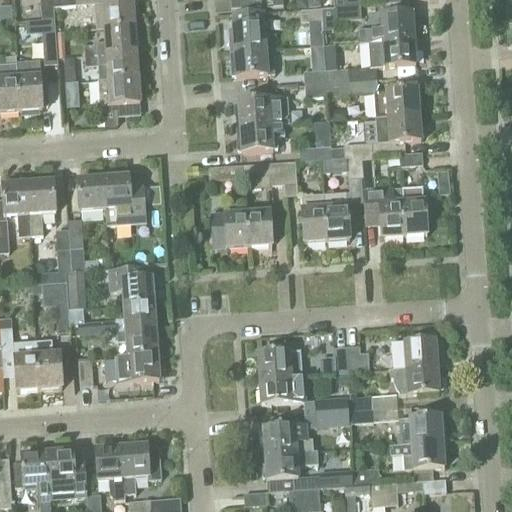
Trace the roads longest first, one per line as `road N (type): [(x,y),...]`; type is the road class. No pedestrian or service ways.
road 1 (residential): [(194,425),(188,331),(478,307)]
road 2 (residential): [(0,158),(170,141),(166,0)]
road 3 (residential): [(478,307),(454,0)]
road 4 (residential): [(493,511),(478,307)]
road 5 (residential): [(0,437),(194,425)]
